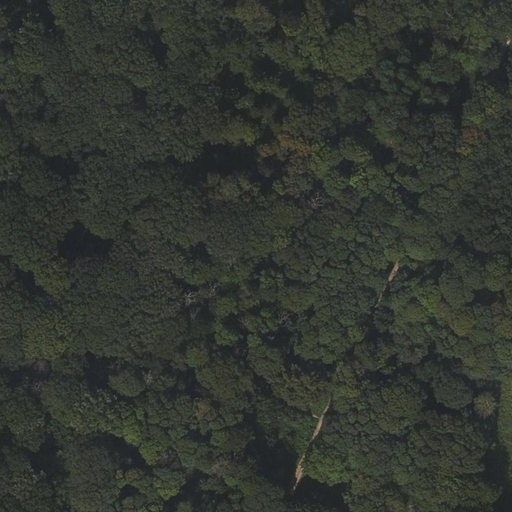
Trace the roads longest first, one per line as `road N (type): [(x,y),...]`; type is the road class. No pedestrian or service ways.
road 1 (track): [(511,2),(277,511)]
road 2 (track): [(0,377),(221,407),(265,391),(325,416)]
